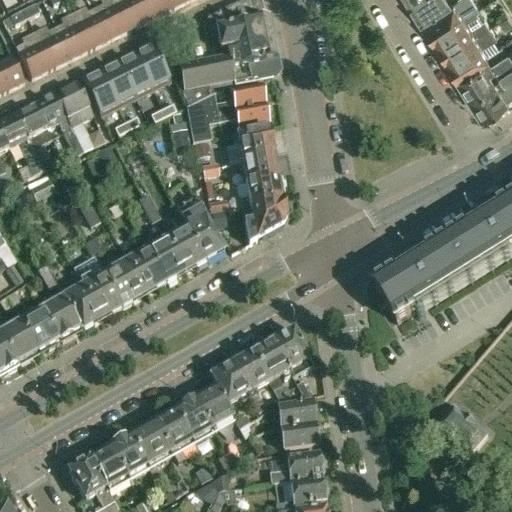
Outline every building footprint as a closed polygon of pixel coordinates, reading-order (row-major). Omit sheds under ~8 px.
[(53,10),(66,4),(63,0),(48,0),(49,0),(53,10)] [(111,44),(131,34),(114,0),(108,0),(100,4),(102,9),(96,12),(111,44)] [(114,0),(131,34),(136,31),(150,24),(139,0),(114,0)] [(139,0),(150,24),(170,14),(163,0),(139,0)] [(163,0),(170,14),(171,14),(190,4),(187,0),(163,0)] [(259,0),(251,0),(203,24),(205,36),(209,35),(210,39),(216,38),(219,54),(235,52),(234,50),(242,48),(255,45),(272,42),(268,22),(265,22),(259,0)] [(406,0),(419,20),(449,2),(447,0),(406,0)] [(419,20),(431,39),(481,8),(480,8),(463,19),(458,10),(473,0),(472,0),(452,0),(451,0),(449,2),(419,20)] [(39,17),(34,7),(21,15),(26,24),(39,17)] [(443,58),(490,29),(484,18),(486,17),(481,8),(431,39),(431,40),(432,39),(443,57),(443,58)] [(91,53),(102,48),(111,44),(96,12),(87,16),(85,12),(74,17),(91,53)] [(14,30),(26,24),(21,15),(9,21),(14,30)] [(498,22),(504,31),(511,24),(507,16),(498,22)] [(74,17),(67,21),(61,24),(63,29),(56,31),(72,63),(91,53),(74,17)] [(443,58),(455,77),(485,58),(485,57),(486,56),(481,47),(496,37),(490,29),(443,58)] [(52,73),(68,65),(72,63),(56,31),(48,36),(46,32),(35,37),(52,73)] [(16,51),(32,83),(52,73),(35,37),(22,43),(24,48),(16,51)] [(230,91),(260,85),(259,76),(267,65),(276,63),(272,42),(255,45),(242,48),(234,50),(235,52),(235,55),(227,56),(228,61),(229,61),(234,88),(230,91)] [(171,87),(152,49),(134,58),(153,96),(171,87)] [(455,77),(467,97),(498,79),(497,78),(506,72),(511,68),(511,50),(490,66),(485,58),(455,77)] [(182,96),(180,97),(179,97),(185,111),(186,112),(197,106),(214,98),(227,92),(230,91),(234,88),(229,61),(228,61),(227,56),(227,60),(180,71),(184,95),(182,96)] [(153,96),(134,58),(117,67),(136,104),(153,96)] [(24,87),(11,62),(0,67),(0,89),(4,97),(24,87)] [(136,104),(117,67),(100,76),(118,113),(136,104)] [(118,113),(100,76),(82,85),(100,122),(118,113)] [(467,97),(480,117),(506,101),(499,90),(503,88),(498,79),(467,97)] [(93,121),(77,87),(54,98),(71,131),(93,121)] [(186,112),(188,124),(266,109),(262,89),(231,96),(233,107),(216,110),(214,98),(197,106),(186,112)] [(71,131),(54,98),(35,108),(47,134),(58,128),(75,161),(84,157),(70,132),(71,131)] [(35,108),(15,118),(33,154),(34,154),(52,144),(47,134),(35,108)] [(172,108),(162,113),(166,121),(176,115),(172,108)] [(193,149),(198,148),(211,145),(208,130),(236,125),(238,134),(270,128),(266,109),(188,124),(193,149)] [(162,113),(150,119),(154,127),(166,121),(162,113)] [(19,148),(30,171),(40,165),(34,154),(33,154),(15,118),(0,125),(0,137),(8,153),(19,148)] [(137,121),(125,126),(129,134),(140,129),(137,121)] [(125,127),(114,132),(118,139),(129,135),(125,127)] [(187,133),(171,136),(175,160),(191,157),(187,133)] [(236,139),(241,164),(275,158),(271,133),(236,139)] [(13,189),(0,164),(0,157),(8,153),(0,137),(0,185),(4,194),(13,189)] [(96,157),(110,182),(123,174),(110,150),(96,157)] [(241,164),(245,187),(278,181),(274,159),(275,159),(275,158),(241,164)] [(85,166),(94,183),(105,178),(96,161),(85,166)] [(200,162),(201,171),(212,169),(210,161),(200,162)] [(201,171),(203,182),(219,180),(217,168),(212,169),(201,171)] [(37,205),(56,197),(47,179),(37,184),(39,188),(31,192),(37,205)] [(245,187),(249,210),(282,204),(278,181),(245,187)] [(17,210),(29,205),(24,193),(12,199),(17,210)] [(146,199),(142,201),(155,224),(159,221),(146,199)] [(138,203),(151,226),(155,224),(142,201),(138,203)] [(205,265),(207,264),(224,255),(194,203),(182,210),(183,212),(178,216),(186,231),(205,265)] [(399,274),(376,288),(400,325),(507,258),(511,255),(511,203),(498,212),(501,217),(473,235),(470,230),(427,257),(430,262),(402,280),(399,274)] [(212,217),(222,215),(228,214),(227,204),(208,208),(210,217),(212,217)] [(249,249),(283,229),(287,221),(284,205),(282,206),(282,204),(249,210),(242,212),(249,249)] [(91,211),(81,216),(90,232),(100,226),(91,211)] [(224,226),(222,216),(222,215),(212,217),(214,227),(224,226)] [(186,231),(166,243),(185,276),(205,265),(186,231)] [(166,243),(146,254),(165,288),(185,276),(166,243)] [(146,254),(126,265),(145,299),(165,288),(146,254)] [(126,265),(102,278),(121,312),(145,299),(126,265)] [(13,269),(5,275),(15,290),(23,285),(13,269)] [(47,291),(55,286),(46,269),(37,273),(47,291)] [(102,278),(82,290),(101,324),(121,312),(102,278)] [(82,290),(62,301),(80,332),(81,332),(82,334),(101,324),(82,290)] [(6,300),(13,312),(21,307),(13,296),(6,300)] [(0,303),(0,307),(5,316),(13,312),(6,300),(0,303)] [(62,301),(42,312),(59,344),(80,332),(62,301)] [(42,312),(20,324),(38,356),(59,344),(42,312)] [(20,324),(0,335),(0,337),(17,368),(38,356),(20,324)] [(293,333),(273,345),(290,374),(296,371),(300,378),(313,371),(309,364),(310,363),(298,342),(299,340),(297,337),(295,336),(293,333)] [(0,337),(0,377),(17,368),(0,337)] [(273,345),(252,356),(269,386),(281,380),(283,384),(292,380),(292,379),(290,374),(273,345)] [(252,356),(231,369),(248,398),(250,402),(257,398),(255,394),(269,386),(252,356)] [(231,369),(210,381),(216,392),(227,410),(240,403),(242,406),(250,402),(248,398),(231,369)] [(296,389),(303,403),(311,402),(302,386),(296,389)] [(273,394),(279,407),(292,405),(285,389),(273,394)] [(202,399),(195,403),(212,433),(214,436),(235,424),(233,421),(231,417),(227,410),(216,392),(212,390),(203,394),(202,399)] [(175,410),(175,415),(192,444),(191,444),(193,448),(196,453),(209,445),(207,440),(214,436),(212,433),(195,403),(189,407),(183,406),(175,410)] [(312,406),(277,411),(278,417),(280,433),(315,428),(314,419),(316,415),(315,411),(312,408),(312,406)] [(461,451),(472,460),(488,440),(455,411),(454,412),(449,409),(442,417),(446,421),(437,431),(448,440),(447,441),(460,452),(461,451)] [(161,422),(155,426),(171,455),(173,459),(174,459),(181,455),(193,448),(191,444),(192,444),(175,415),(171,412),(163,417),(161,422)] [(250,427),(247,423),(245,419),(235,425),(239,433),(248,427),(248,428),(250,427)] [(131,435),(130,440),(147,469),(163,460),(164,464),(170,461),(168,457),(152,427),(144,432),(138,431),(131,435)] [(239,433),(244,442),(250,440),(248,428),(248,427),(239,433)] [(315,428),(280,433),(284,454),(316,450),(318,450),(317,447),(320,445),(319,439),(316,439),(315,428)] [(116,447),(110,451),(127,481),(129,485),(135,481),(132,477),(147,469),(130,440),(127,438),(117,443),(116,447)] [(252,450),(257,459),(265,455),(260,446),(252,450)] [(88,461),(87,464),(89,463),(106,492),(122,483),(124,487),(129,485),(127,481),(110,451),(103,455),(98,454),(88,460),(88,461)] [(232,455),(226,459),(233,470),(239,467),(232,455)] [(287,475),(269,478),(270,489),(289,486),(322,481),(321,471),(323,469),(322,461),(319,460),(319,456),(285,461),(287,475)] [(218,463),(224,475),(233,470),(226,459),(218,463)] [(87,464),(68,475),(85,504),(86,504),(95,498),(103,511),(102,511),(117,511),(108,496),(106,492),(89,463),(87,464)] [(195,477),(201,488),(213,482),(206,470),(195,477)] [(227,478),(211,487),(218,497),(229,495),(227,478)] [(292,505),(275,508),(275,510),(275,511),(293,511),(294,511),(326,507),(325,504),(328,501),(327,494),(324,491),(322,481),(289,486),(292,505)] [(193,497),(211,508),(218,497),(211,487),(193,497)] [(163,498),(168,506),(175,503),(171,494),(163,498)] [(229,495),(218,497),(224,505),(227,509),(236,508),(234,494),(229,495)] [(220,511),(224,505),(218,497),(214,505),(215,505),(210,511),(220,511)] [(144,511),(152,511),(150,506),(147,503),(141,506),(144,511)]
